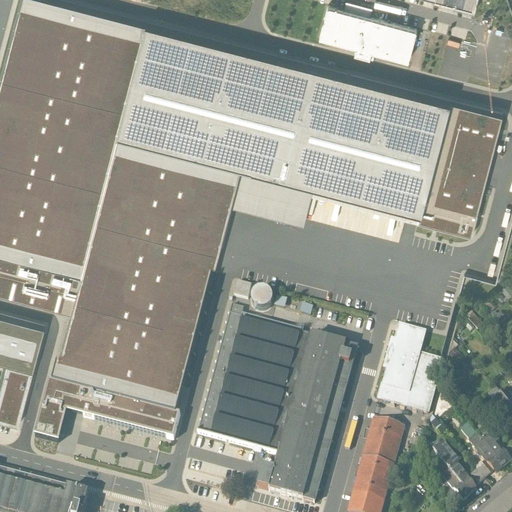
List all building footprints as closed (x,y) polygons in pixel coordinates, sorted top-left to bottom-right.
[(0,252),(81,273),(71,312),(52,383),(52,384),(176,416),(176,415),(241,166),(420,213),(421,213),(450,101),(60,0),(20,0),(0,80),(0,252)] [(327,6),(319,37),(356,47),(354,53),(370,57),(371,51),(408,60),(416,30),(327,6)] [(418,221),(472,235),(477,212),(483,187),(445,177),(456,134),(494,144),(502,115),(450,101),(421,213),(420,213),(418,221)] [(0,294),(71,312),(81,273),(0,252),(0,294)] [(251,286),(237,283),(234,296),(248,300),(251,286)] [(511,294),(511,289),(507,284),(500,290),(508,298),(511,294)] [(256,310),(261,312),(266,311),(270,308),(272,304),(273,300),(271,295),(268,292),(263,290),(258,291),(254,293),(252,297),(251,302),(253,307),(256,310)] [(483,304),(491,313),(495,309),(488,300),(483,304)] [(310,315),(312,306),(302,304),(299,312),(310,315)] [(311,335),(242,317),(244,309),(232,306),(198,433),(279,455),(311,337),(311,335)] [(502,313),(494,320),(505,332),(511,325),(511,321),(506,315),(505,316),(502,313)] [(0,314),(0,360),(8,363),(33,369),(45,326),(0,314)] [(466,328),(462,323),(457,328),(461,333),(466,328)] [(435,389),(433,388),(441,360),(419,354),(425,333),(399,326),(395,341),(391,341),(383,370),(387,371),(383,386),(382,386),(378,400),(429,414),(435,389)] [(357,349),(311,337),(279,455),(275,472),(264,469),(259,488),(269,491),(269,492),(315,504),(324,468),(329,470),(339,432),(335,431),(340,412),(345,414),(361,355),(356,354),(357,349)] [(463,358),(456,350),(449,356),(456,364),(463,358)] [(33,369),(8,363),(0,392),(0,419),(18,424),(33,369)] [(49,382),(34,437),(59,444),(67,413),(174,441),(180,416),(176,415),(176,416),(52,384),(52,383),(49,382)] [(511,423),(511,409),(501,396),(495,389),(488,395),(511,423)] [(455,409),(439,390),(432,416),(440,426),(455,409)] [(511,399),(505,392),(501,396),(511,409),(511,399)] [(430,423),(436,431),(441,427),(440,426),(432,416),(430,423)] [(374,420),(348,511),(381,511),(404,428),(374,420)] [(461,431),(470,441),(477,435),(468,425),(461,431)] [(486,428),(477,435),(504,468),(511,462),(498,447),(500,445),(486,428)] [(504,468),(477,435),(470,441),(497,474),(504,468)] [(433,452),(443,464),(470,496),(477,490),(467,479),(464,476),(465,475),(457,465),(459,463),(443,444),(433,452)] [(434,467),(428,459),(423,464),(429,471),(434,467)] [(475,468),(477,471),(485,480),(491,475),(481,463),(475,468)] [(463,502),(470,496),(443,464),(436,469),(463,502)] [(0,511),(83,511),(88,495),(0,471),(0,511)] [(479,485),(485,480),(477,471),(471,476),(479,485)]
